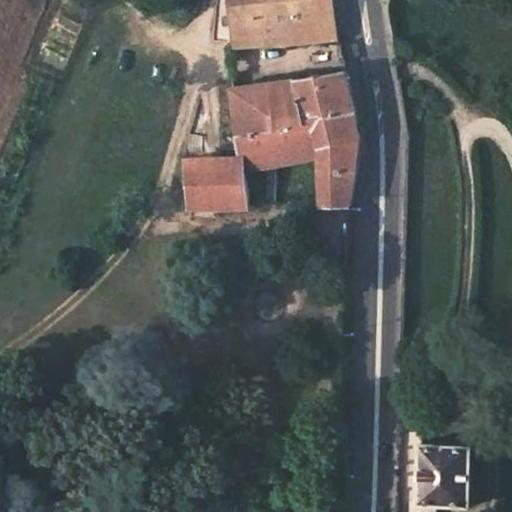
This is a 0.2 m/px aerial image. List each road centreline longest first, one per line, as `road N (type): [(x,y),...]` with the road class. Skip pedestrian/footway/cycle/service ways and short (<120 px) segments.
road 1 (secondary): [(374,511),(384,146),(362,0)]
road 2 (track): [(205,0),(172,149),(133,239),(0,358)]
